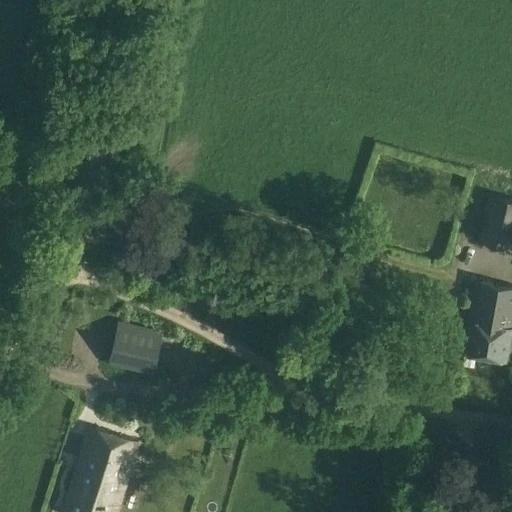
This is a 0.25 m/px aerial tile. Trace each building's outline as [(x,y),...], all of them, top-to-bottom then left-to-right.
[(511,196),(489,191),(476,238),(511,247),(511,196)] [(511,332),(511,288),(477,282),(465,351),(507,359),(511,332)] [(153,373),(162,330),(119,320),(109,363),(153,373)] [(116,511),(139,441),(90,426),(62,511),(116,511)] [(71,434),(66,452),(76,454),(80,437),(71,434)]
